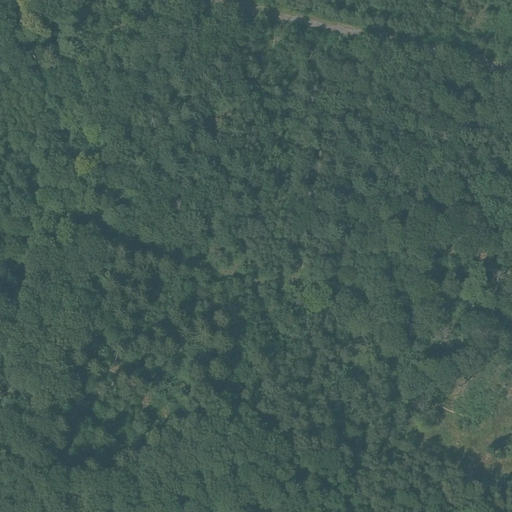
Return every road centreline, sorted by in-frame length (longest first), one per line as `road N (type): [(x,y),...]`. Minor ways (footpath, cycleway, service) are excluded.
road 1 (track): [(511,340),(304,289),(171,267),(37,226)]
road 2 (track): [(94,0),(0,392)]
road 3 (track): [(199,0),(511,71)]
